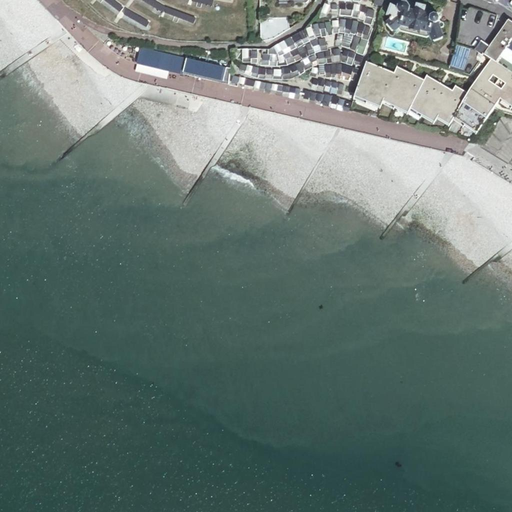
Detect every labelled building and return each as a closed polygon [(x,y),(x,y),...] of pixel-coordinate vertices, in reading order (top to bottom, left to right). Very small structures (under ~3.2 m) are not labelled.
[(104,0),(120,12),(123,8),(112,0),(104,0)] [(144,0),(163,11),(165,7),(152,0),(144,0)] [(343,10),(349,7),(345,0),(340,3),(343,10)] [(378,0),(376,8),(382,10),(384,2),(378,0)] [(322,6),(328,10),(331,5),(325,2),(322,6)] [(446,39),(447,36),(441,22),(443,21),(443,19),(442,14),(429,11),(430,6),(420,4),(418,9),(412,8),(410,4),(407,4),(404,5),(403,8),(393,5),(389,18),(395,19),(391,24),(391,27),(396,32),(400,32),(405,27),(414,29),(413,33),(423,35),(424,32),(434,34),(437,40),(441,42),(446,39)] [(488,54),(490,52),(511,21),(511,17),(504,13),(495,11),(466,4),(460,45),(475,48),(480,48),(488,54)] [(333,9),(337,15),(342,11),(338,5),(333,9)] [(325,16),(328,10),(322,6),(319,12),(325,16)] [(194,23),(196,19),(169,9),(167,13),(194,23)] [(332,18),(337,15),(333,9),(328,13),(332,18)] [(147,27),(150,22),(128,11),(126,15),(147,27)] [(327,22),(332,18),(328,13),(325,16),(323,17),(327,22)] [(276,39),(290,30),(289,19),(284,17),(271,17),(262,25),(263,37),(266,42),(276,39)] [(318,21),(322,26),(327,22),(323,17),(318,21)] [(496,56),(502,61),(511,47),(511,21),(490,52),(496,56)] [(325,36),(331,33),(327,24),(321,27),(325,36)] [(319,38),(325,36),(321,27),(316,29),(319,38)] [(314,40),(319,38),(316,29),(310,32),(314,40)] [(308,43),(314,40),(310,32),(304,34),(308,43)] [(301,48),(307,46),(304,37),(298,39),(301,48)] [(296,50),(301,48),(298,39),(292,41),(296,50)] [(354,47),(360,48),(362,40),(355,39),(354,47)] [(360,48),(367,50),(369,42),(362,40),(360,48)] [(290,52),(296,50),(292,41),(286,43),(290,52)] [(284,54),(290,52),(286,43),(281,45),(284,54)] [(316,53),(323,51),(321,43),(314,45),(316,53)] [(310,55),(316,53),(314,45),(308,47),(310,55)] [(457,55),(472,59),(475,48),(460,45),(457,55)] [(304,56),(310,55),(308,47),(302,48),(304,56)] [(511,47),(502,61),(511,67),(511,47)] [(348,56),(355,57),(357,49),(349,48),(348,56)] [(137,64),(230,85),(231,80),(233,72),(140,50),(137,64)] [(332,59),(340,58),(339,50),(331,50),(332,59)] [(296,61),(302,58),(299,51),(293,53),(296,61)] [(291,63),(296,61),(293,53),(288,56),(291,63)] [(453,67),(468,71),(472,59),(457,55),(453,67)] [(285,65),(291,63),(288,56),(282,58),(285,65)] [(500,100),(511,108),(511,67),(502,61),(496,56),(471,89),(495,107),(500,100)] [(304,68),(309,66),(307,59),(301,61),(304,68)] [(298,71),(304,68),(301,61),(295,64),(298,71)] [(350,69),(356,70),(358,62),(352,61),(350,69)] [(239,72),(240,72),(242,64),(235,62),(233,71),(239,72)] [(476,134),(495,107),(471,89),(468,93),(456,86),(453,91),(428,75),(424,80),(399,67),(396,74),(367,62),(356,98),(382,109),(384,104),(407,115),(410,110),(434,124),(438,119),(450,126),(454,120),(476,134)] [(292,73),(298,71),(295,64),(289,66),(292,73)] [(315,74),(321,72),(320,65),(313,67),(315,74)] [(256,75),(258,76),(260,68),(254,66),(252,75),(256,75)] [(286,75),(292,73),(289,66),(283,68),(286,75)] [(309,76),(315,74),(313,67),(307,68),(309,76)] [(247,84),(254,85),(256,75),(252,75),(249,74),(247,84)] [(254,85),(260,87),(262,77),(258,76),(256,75),(254,85)] [(304,86),(310,87),(312,78),(306,76),(304,86)] [(260,87),(266,88),(268,78),(264,77),(262,77),(260,87)] [(310,87),(317,89),(319,79),(312,78),(310,87)] [(272,89),(278,91),(280,81),(274,79),(272,89)] [(317,89),(323,90),(325,80),(319,79),(317,89)] [(323,90),(329,92),(331,82),(325,80),(323,90)] [(278,91),(284,92),(287,82),(280,81),(278,91)] [(284,92),(290,93),(293,84),(287,82),(284,92)] [(329,92),(335,93),(337,83),(331,82),(329,92)] [(335,93),(341,94),(343,84),(337,83),(335,93)] [(302,96),(308,98),(310,87),(304,86),(302,96)] [(308,98),(314,99),(317,89),(310,87),(308,98)] [(314,99),(320,100),(323,90),(317,89),(314,99)] [(320,100),(327,102),(329,92),(323,90),(320,100)] [(327,102),(333,103),(335,93),(329,92),(327,102)] [(333,103),(339,104),(341,94),(335,93),(333,103)]
